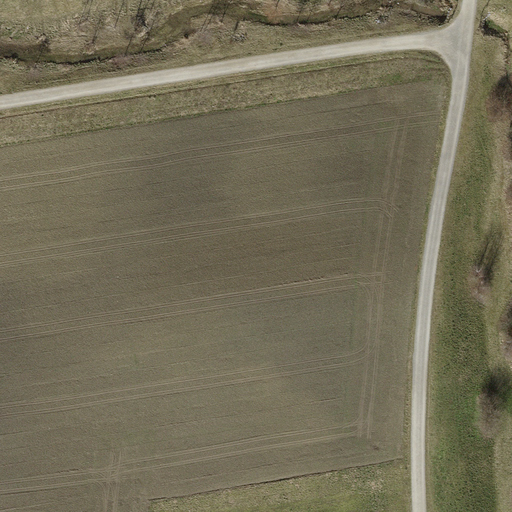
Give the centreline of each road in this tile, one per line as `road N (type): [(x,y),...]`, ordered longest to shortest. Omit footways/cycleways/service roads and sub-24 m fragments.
road 1 (track): [(469,32),(426,294),(422,511)]
road 2 (track): [(469,32),(0,105)]
